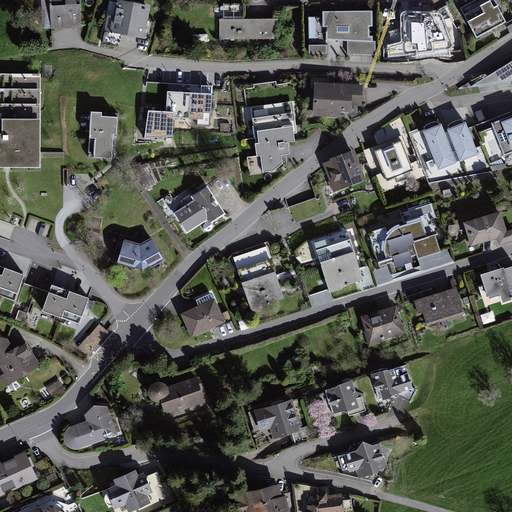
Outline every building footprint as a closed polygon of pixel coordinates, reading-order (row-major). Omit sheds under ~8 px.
[(79,0),(51,0),(52,29),(81,27),(79,0)] [(152,6),(124,0),(117,0),(111,30),(145,38),(152,6)] [(496,0),(479,0),(460,10),(476,40),(508,23),(496,0)] [(327,44),(349,44),(349,57),(374,57),(374,39),(369,39),(369,30),(374,30),(374,13),(324,13),(324,30),(327,30),(327,44)] [(413,31),(395,41),(403,56),(416,49),(420,56),(448,41),(433,14),(410,26),(413,31)] [(278,17),(220,17),(220,39),(278,39),(278,17)] [(511,78),(511,60),(472,86),(511,78)] [(42,72),(0,71),(0,163),(40,164),(42,72)] [(361,107),(362,83),(315,80),(313,112),(351,114),(352,106),(361,107)] [(212,94),(167,91),(166,112),(149,111),(145,138),(172,136),(174,118),(198,120),(198,125),(210,126),(212,94)] [(116,110),(90,109),(87,156),(114,157),(116,110)] [(264,124),(247,126),(253,168),(274,165),(272,150),(299,147),(294,112),(263,116),(264,124)] [(511,118),(493,125),(505,159),(511,156),(511,118)] [(423,131),(439,172),(479,157),(466,123),(447,130),(448,134),(446,135),(442,124),(423,131)] [(402,136),(373,147),(386,180),(415,169),(402,136)] [(366,183),(355,153),(333,160),(325,166),(334,194),(366,183)] [(186,232),(204,220),(207,224),(225,212),(207,185),(189,197),(191,199),(172,211),(186,232)] [(176,206),(193,193),(189,188),(173,201),(176,206)] [(472,246),(499,238),(502,246),(511,242),(511,229),(507,231),(501,210),(464,222),(472,246)] [(436,233),(426,236),(421,217),(397,224),(388,232),(386,243),(374,247),(380,267),(417,256),(418,259),(441,252),(436,233)] [(348,232),(315,243),(329,290),(363,280),(348,232)] [(114,261),(142,268),(162,257),(151,236),(140,243),(120,238),(114,261)] [(268,245),(234,256),(250,310),(285,299),(268,245)] [(0,290),(9,266),(0,262),(0,290)] [(511,298),(511,263),(479,273),(489,305),(511,298)] [(29,273),(9,266),(0,290),(0,293),(18,301),(29,273)] [(74,290),(54,282),(44,310),(63,317),(74,290)] [(457,287),(419,297),(428,327),(465,316),(457,287)] [(93,297),(74,290),(63,317),(83,324),(93,297)] [(216,297),(181,312),(192,337),(226,322),(216,297)] [(398,306),(360,316),(368,346),(407,335),(398,306)] [(10,336),(0,340),(0,371),(8,386),(44,367),(29,340),(16,347),(10,336)] [(396,396),(410,403),(417,390),(412,387),(406,364),(374,373),(382,400),(396,396)] [(158,401),(161,399),(166,415),(207,402),(198,376),(166,386),(165,383),(158,380),(150,383),(147,390),(150,398),(158,401)] [(353,381),(326,388),(333,414),(348,410),(350,417),(367,412),(363,397),(358,399),(353,381)] [(265,408),(254,412),(260,431),(271,428),(274,437),(300,429),(291,398),(264,406),(265,408)] [(85,413),(87,419),(66,427),(64,439),(73,449),(117,435),(107,404),(95,405),(85,413)] [(357,469),(359,477),(389,470),(386,459),(391,451),(366,438),(362,447),(339,454),(344,472),(357,469)] [(28,452),(0,463),(0,496),(40,480),(28,452)] [(117,484),(108,488),(117,509),(125,506),(127,511),(132,511),(151,504),(148,496),(153,494),(144,472),(139,474),(137,469),(114,478),(117,484)] [(277,511),(279,511),(290,510),(287,494),(283,495),(281,482),(259,487),(264,511),(267,511),(277,510),(277,511)] [(264,511),(259,487),(237,492),(241,511),(264,511)] [(345,511),(344,493),(309,495),(309,511),(345,511)]
